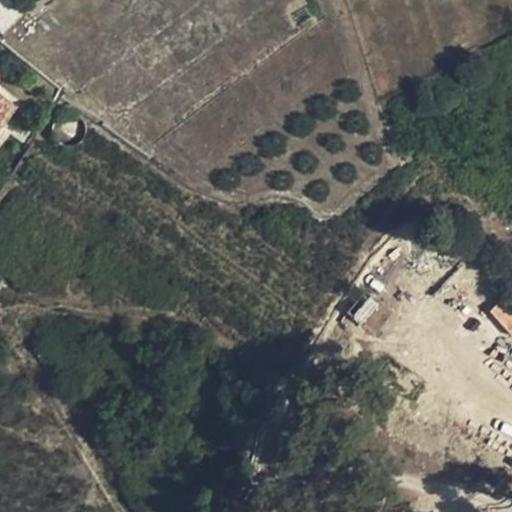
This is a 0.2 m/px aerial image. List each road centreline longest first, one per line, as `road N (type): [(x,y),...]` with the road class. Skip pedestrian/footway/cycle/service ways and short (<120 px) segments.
road 1 (unknown): [(484,511),(316,453),(279,482),(294,511)]
road 2 (unknown): [(387,276),(511,382)]
